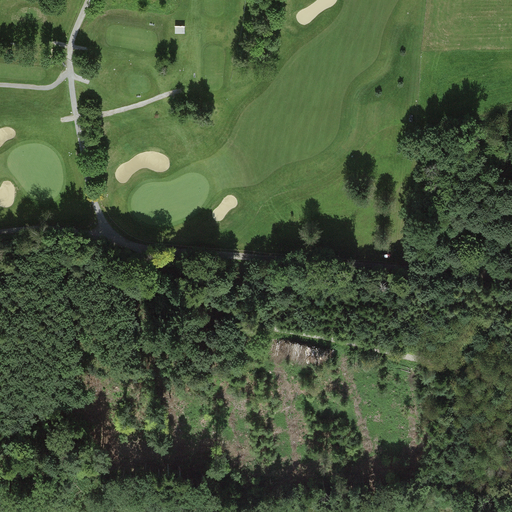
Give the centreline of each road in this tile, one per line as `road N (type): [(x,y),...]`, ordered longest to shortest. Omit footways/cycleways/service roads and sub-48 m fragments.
road 1 (track): [(89,0),(72,36),(70,77),(92,198),(112,236),(149,248),(511,275)]
road 2 (track): [(511,385),(250,321),(112,236),(47,227),(0,233)]
